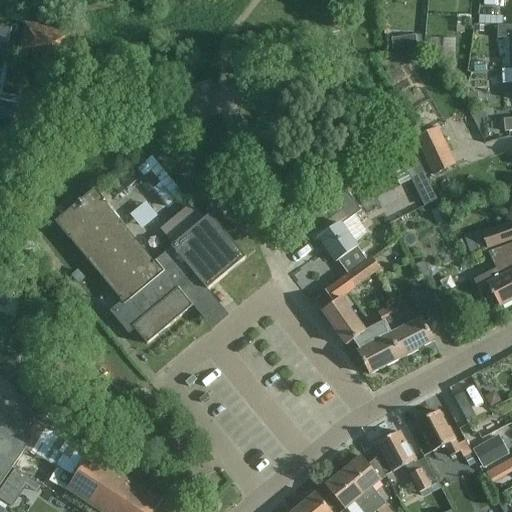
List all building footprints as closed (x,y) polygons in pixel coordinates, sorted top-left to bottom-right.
[(479,15),(478,23),(501,25),(502,16),(479,15)] [(0,26),(0,46),(8,48),(12,30),(0,26)] [(26,26),(19,52),(45,59),(60,63),(67,37),(52,33),(26,26)] [(509,70),(511,70),(511,28),(497,30),(497,42),(507,42),(509,70)] [(420,35),(414,36),(416,47),(422,46),(420,35)] [(439,39),(425,39),(425,48),(439,48),(439,39)] [(511,70),(509,70),(501,71),(502,84),(511,83),(511,70)] [(78,93),(69,102),(84,117),(93,108),(78,93)] [(480,93),(467,94),(467,106),(481,105),(480,93)] [(0,129),(10,131),(15,105),(0,102),(0,129)] [(460,136),(470,133),(464,116),(454,119),(460,136)] [(504,132),(511,131),(511,119),(503,120),(504,132)] [(433,177),(455,166),(438,129),(416,140),(433,177)] [(183,196),(153,159),(138,171),(168,209),(183,196)] [(416,159),(403,165),(410,180),(423,174),(416,159)] [(71,208),(53,223),(67,240),(69,239),(120,301),(118,302),(121,307),(113,313),(129,332),(132,329),(146,346),(193,308),(187,301),(204,288),(206,291),(245,259),(210,215),(151,264),(101,202),(103,201),(94,189),(80,200),(80,199),(77,202),(80,206),(74,211),(71,208)] [(151,215),(163,208),(151,189),(139,196),(151,215)] [(331,202),(302,223),(310,234),(316,243),(319,241),(336,264),(338,262),(348,275),(367,262),(357,248),(353,243),(365,235),(352,217),(361,211),(349,195),(334,206),(331,202)] [(511,223),(481,234),(487,249),(511,240),(511,223)] [(386,232),(384,241),(388,246),(397,240),(390,229),(386,232)] [(481,233),(464,239),(470,255),(487,249),(481,234),(481,233)] [(511,245),(489,254),(497,269),(474,281),(485,301),(494,296),(499,308),(511,301),(511,245)] [(286,268),(298,288),(328,270),(316,250),(286,268)] [(346,277),(324,292),(333,304),(354,289),(380,270),(371,258),(367,262),(348,275),(346,277)] [(424,261),(415,266),(424,281),(432,277),(424,261)] [(78,270),(71,276),(78,284),(85,278),(78,270)] [(429,321),(439,316),(425,292),(411,300),(419,315),(424,312),(429,321)] [(322,313),(346,347),(364,334),(365,333),(348,309),(352,307),(344,297),(322,313)] [(24,303),(23,315),(38,317),(40,304),(24,303)] [(386,325),(384,326),(401,359),(433,342),(422,320),(419,321),(413,310),(399,318),(389,323),(386,325)] [(369,376),(401,359),(384,326),(386,325),(385,323),(365,333),(364,334),(346,347),(357,354),(369,376)] [(463,394),(454,398),(466,422),(475,417),(463,394)] [(492,394),(485,397),(491,407),(500,402),(496,395),(492,394)] [(29,425),(24,448),(74,478),(89,455),(44,429),(52,418),(60,406),(48,398),(39,410),(29,425)] [(0,485),(1,484),(23,450),(28,424),(5,405),(0,401),(0,485)] [(460,452),(461,451),(458,445),(449,428),(448,429),(439,412),(417,424),(432,453),(444,446),(450,457),(460,452)] [(420,494),(430,488),(401,433),(378,445),(393,473),(406,467),(420,494)] [(498,437),(473,451),(483,469),(508,456),(498,437)] [(464,441),(458,445),(461,451),(460,452),(463,458),(464,457),(471,454),(464,441)] [(98,511),(153,511),(161,501),(90,453),(66,490),(98,511)] [(471,454),(464,457),(469,466),(476,462),(471,454)] [(362,458),(344,472),(376,511),(385,505),(372,489),(381,481),(362,458)] [(25,486),(29,480),(14,470),(0,489),(0,500),(10,507),(25,486)] [(360,511),(376,511),(344,472),(326,487),(345,511),(354,503),(360,511)] [(48,490),(40,502),(51,509),(59,497),(48,490)] [(330,511),(315,494),(296,510),(297,511),(330,511)]
